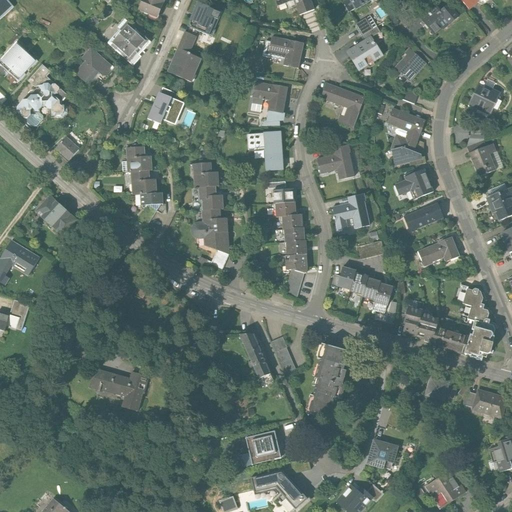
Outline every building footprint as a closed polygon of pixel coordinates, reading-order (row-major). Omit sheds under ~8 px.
[(6,0),(0,0),(0,19),(3,17),(13,8),(6,0)] [(142,0),(138,10),(157,18),(164,0),(142,0)] [(310,0),(274,0),(276,6),(292,0),(293,0),(299,15),(314,10),(310,0)] [(355,10),(349,0),(343,4),(349,14),(355,10)] [(349,0),(355,10),(372,0),(349,0)] [(459,0),(468,10),(479,1),(481,4),(484,5),(489,0),(459,0)] [(405,1),(396,7),(400,14),(410,8),(405,1)] [(220,13),(196,3),(192,14),(200,17),(195,30),(208,35),(213,25),(215,25),(220,13)] [(435,7),(421,19),(434,36),(442,29),(443,30),(449,25),(458,18),(448,6),(440,13),(435,7)] [(19,15),(13,8),(3,17),(9,23),(19,15)] [(410,23),(402,15),(397,21),(406,28),(410,23)] [(366,21),(355,27),(361,38),(362,37),(372,31),(367,24),(366,21)] [(371,21),(367,24),(372,31),(376,29),(371,21)] [(127,22),(107,44),(132,66),(140,57),(138,56),(150,42),(127,22)] [(376,29),(372,31),(362,37),(365,42),(370,39),(370,40),(379,34),(376,29)] [(184,33),(167,71),(191,81),(200,59),(188,54),(195,37),(184,33)] [(303,44),(271,37),(268,52),(286,56),(283,66),(298,69),(303,44)] [(365,42),(346,54),(358,72),(381,58),(370,40),(370,39),(365,42)] [(17,43),(0,61),(0,65),(8,73),(27,53),(17,43)] [(426,64),(409,50),(405,54),(407,56),(395,70),(410,82),(426,64)] [(89,65),(79,78),(91,89),(103,76),(107,79),(112,79),(118,73),(94,52),(85,62),(89,65)] [(27,53),(8,73),(19,83),(38,62),(27,53)] [(28,82),(34,87),(38,87),(42,89),(42,92),(44,93),(44,96),(42,98),(38,96),(31,96),(28,100),(23,100),(16,108),(15,111),(19,114),(21,114),(21,115),(24,119),(27,118),(28,123),(31,127),(37,127),(43,120),(43,117),(40,114),(39,111),(42,107),(46,107),(50,111),(51,114),(57,119),(63,119),(68,114),(68,106),(61,106),(60,105),(60,101),(55,98),(55,95),(60,90),(59,88),(55,85),(47,77),(51,73),(43,66),(28,82)] [(287,89),(255,84),(253,98),(271,101),(269,111),(283,114),(287,89)] [(364,99),(327,85),(321,98),(348,108),(344,118),(340,116),(337,124),(352,130),(358,114),(359,114),(364,99)] [(476,87),(468,105),(490,116),(500,94),(490,89),(488,92),(476,87)] [(418,95),(405,90),(401,100),(414,105),(418,95)] [(182,103),(158,93),(154,103),(162,107),(157,120),(171,126),(182,103)] [(383,108),(378,106),(375,115),(380,117),(383,108)] [(393,109),(387,124),(408,132),(405,139),(396,136),(391,151),(392,151),(395,165),(409,162),(421,159),(420,156),(419,155),(420,149),(422,143),(417,142),(425,122),(393,109)] [(283,114),(269,111),(267,123),(284,122),(285,115),(283,114)] [(484,128),(471,127),(471,135),(484,136),(484,128)] [(279,134),(247,136),(248,150),(266,148),(267,172),(282,171),(279,134)] [(484,141),(484,136),(471,135),(466,148),(484,141)] [(66,139),(57,150),(69,161),(79,150),(66,139)] [(484,141),(466,148),(469,154),(486,147),(484,141)] [(486,147),(469,154),(478,178),(495,171),(489,155),(496,153),(492,144),(486,147)] [(335,157),(317,161),(320,174),(338,171),(340,180),(354,177),(349,153),(350,153),(349,147),(333,150),(335,157)] [(144,148),(126,149),(128,172),(131,172),(149,171),(152,171),(151,157),(145,158),(144,148)] [(421,159),(409,162),(410,167),(424,164),(423,158),(421,159)] [(210,163),(192,164),(193,178),(197,178),(197,187),(198,187),(215,186),(218,186),(217,173),(211,173),(210,163)] [(149,171),(131,172),(132,195),(140,195),(157,194),(156,180),(149,180),(149,171)] [(406,181),(395,186),(399,196),(410,192),(413,200),(432,193),(423,171),(413,175),(412,172),(404,175),(405,178),(404,178),(406,181)] [(504,184),(487,191),(490,197),(506,190),(504,184)] [(215,186),(198,187),(199,201),(201,201),(202,210),(219,209),(222,209),(222,196),(215,196),(215,186)] [(490,197),(486,198),(489,205),(492,204),(499,221),(511,215),(511,201),(511,199),(511,198),(511,188),(506,190),(490,197)] [(293,190),(274,191),(274,204),(276,204),(294,203),(293,190)] [(140,195),(141,206),(144,208),(146,205),(147,205),(156,211),(161,204),(163,204),(162,194),(157,194),(140,195)] [(350,205),(333,208),(338,233),(346,231),(348,228),(346,220),(353,219),(355,229),(369,226),(364,203),(366,202),(364,195),(348,198),(350,205)] [(77,222),(50,197),(36,213),(63,238),(77,222)] [(294,203),(276,204),(277,218),(283,217),(296,216),(295,203),(294,203)] [(437,204),(403,218),(408,232),(442,219),(437,204)] [(144,208),(136,221),(146,227),(156,211),(147,205),(146,205),(144,208)] [(199,239),(201,239),(206,238),(207,246),(218,251),(228,255),(226,219),(220,219),(219,209),(202,210),(203,223),(200,223),(199,223),(197,224),(196,225),(195,226),(194,227),(193,229),(193,230),(193,232),(193,233),(194,235),(194,236),(195,237),(197,238),(198,238),(199,239)] [(302,216),(296,216),(283,217),(284,231),(285,231),(303,229),(302,216)] [(511,228),(501,233),(508,249),(511,247),(511,228)] [(304,229),(303,229),(285,231),(286,244),(287,243),(305,242),(304,229)] [(377,234),(369,235),(371,242),(378,241),(377,234)] [(452,239),(417,252),(423,266),(443,258),(445,264),(460,258),(452,239)] [(306,242),(305,242),(287,243),(288,257),(290,257),(307,256),(306,242)] [(39,259),(11,243),(0,260),(0,284),(5,287),(9,280),(4,278),(11,267),(28,277),(39,259)] [(381,243),(356,249),(359,261),(384,255),(381,243)] [(228,255),(218,251),(213,262),(210,268),(210,269),(221,273),(228,255)] [(308,272),(308,270),(307,256),(290,257),(290,261),(286,261),(287,271),(291,271),(296,271),(296,272),(304,274),(305,275),(307,274),(308,272)] [(213,262),(200,257),(198,263),(210,268),(213,262)] [(355,273),(343,269),(340,278),(338,287),(350,291),(355,275),(355,273)] [(296,271),(291,271),(284,295),(297,299),(304,274),(296,272),(296,271)] [(368,278),(355,275),(350,291),(350,293),(362,296),(367,280),(368,278)] [(340,278),(335,276),(332,287),(337,289),(338,287),(340,278)] [(380,283),(367,280),(362,296),(362,298),(375,301),(380,285),(380,283)] [(392,289),(380,285),(375,301),(374,303),(387,307),(392,289)] [(467,290),(462,305),(471,308),(468,320),(474,322),(472,330),(474,331),(472,336),(470,335),(469,338),(464,355),(478,359),(480,353),(488,355),(490,353),(492,344),(494,337),(493,336),(494,330),(493,327),(488,325),(489,321),(487,320),(489,315),(487,312),(483,310),(484,306),(481,305),(483,299),(481,292),(478,292),(479,290),(475,289),(473,291),(472,291),(467,290)] [(15,301),(10,316),(20,320),(17,331),(22,333),(30,307),(15,301)] [(421,313),(422,314),(422,312),(408,307),(403,324),(405,325),(403,332),(414,335),(415,335),(421,313)] [(380,312),(378,318),(387,322),(390,316),(380,312)] [(0,313),(0,331),(6,333),(7,328),(10,316),(0,313)] [(425,341),(432,343),(436,328),(438,321),(431,319),(432,316),(422,314),(421,313),(415,335),(414,335),(414,337),(425,340),(425,341)] [(20,320),(10,316),(7,328),(17,331),(20,320)] [(78,323),(65,321),(61,340),(73,342),(74,342),(78,323)] [(453,333),(436,328),(432,343),(431,346),(448,351),(453,333)] [(469,338),(453,333),(448,351),(464,356),(464,355),(469,338)] [(253,336),(240,336),(259,380),(270,375),(253,336)] [(283,337),(271,342),(276,352),(286,348),(287,348),(283,337)] [(68,364),(73,342),(61,340),(57,362),(68,364)] [(315,379),(318,379),(342,386),(346,372),(343,371),(349,353),(322,345),(317,359),(320,360),(315,379)] [(286,348),(276,352),(286,374),(295,370),(286,348)] [(131,382),(96,372),(91,390),(126,400),(123,410),(139,415),(149,380),(133,376),(131,382)] [(273,383),(270,375),(259,380),(262,388),(273,383)] [(310,397),(306,411),(333,419),(338,400),(341,401),(345,386),(342,386),(318,379),(313,397),(310,397)] [(447,398),(449,390),(451,384),(431,379),(426,398),(445,403),(447,398)] [(473,409),(476,396),(469,394),(469,396),(465,395),(473,386),(467,382),(458,395),(456,394),(455,400),(454,404),(473,409)] [(457,392),(449,390),(447,398),(455,400),(456,394),(457,392)] [(508,399),(478,391),(476,396),(473,409),(472,411),(502,420),(508,399)] [(401,411),(392,407),(389,412),(399,416),(401,411)] [(275,433),(246,440),(250,455),(253,467),(282,460),(275,433)] [(511,437),(504,440),(504,442),(498,444),(500,448),(494,450),(498,463),(501,474),(511,470),(511,437)] [(398,448),(374,441),(367,465),(384,470),(386,462),(393,464),(398,448)] [(243,469),(253,467),(250,455),(241,457),(243,469)] [(291,464),(294,475),(311,471),(309,460),(291,464)] [(492,461),(487,462),(491,473),(495,471),(496,475),(501,474),(498,463),(493,465),(492,461)] [(308,500),(283,472),(251,480),(255,494),(277,489),(283,496),(278,500),(287,509),(291,506),(296,511),(308,500)] [(465,494),(451,472),(426,488),(440,510),(465,494)] [(347,511),(360,511),(372,499),(361,489),(358,493),(351,487),(337,503),(347,511)] [(234,499),(220,502),(224,511),(230,511),(238,510),(234,499)] [(67,511),(53,500),(42,511),(67,511)]
